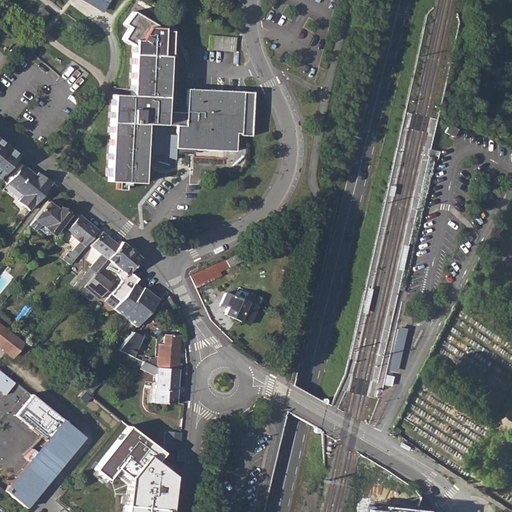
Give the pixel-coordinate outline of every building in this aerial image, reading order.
[(82,0),(83,1),(105,14),(113,0),(82,0)] [(209,37),(208,50),(234,51),(235,39),(209,37)] [(144,124),(157,125),(168,125),(175,126),(174,149),(184,149),(230,151),(234,151),(235,133),(239,133),(242,91),(187,89),(185,112),(164,111),(167,56),(132,54),(130,95),(112,95),(107,182),(141,183),(144,124)] [(0,175),(17,156),(0,142),(0,175)] [(33,204),(34,205),(49,187),(48,186),(51,182),(41,175),(39,178),(21,164),(6,183),(22,195),(17,201),(28,210),(33,204)] [(47,201),(33,218),(51,232),(53,234),(68,215),(59,208),(57,210),(47,201)] [(61,258),(68,265),(85,244),(97,230),(79,215),(63,234),(63,240),(70,247),(61,258)] [(91,265),(88,267),(95,273),(98,269),(107,258),(118,245),(101,231),(90,245),(90,247),(85,259),(91,265)] [(118,245),(107,258),(118,268),(115,272),(120,281),(131,267),(140,258),(121,241),(118,245)] [(408,245),(403,244),(398,268),(402,269),(408,245)] [(239,254),(225,260),(229,267),(242,260),(239,254)] [(215,263),(186,277),(191,289),(221,275),(219,272),(215,263)] [(120,281),(104,301),(134,327),(157,300),(149,293),(147,295),(140,289),(130,280),(134,276),(129,272),(133,268),(131,267),(120,281)] [(95,273),(85,284),(100,296),(110,283),(98,274),(100,271),(98,269),(95,273)] [(78,280),(73,287),(79,291),(85,285),(78,280)] [(371,288),(366,287),(360,311),(365,313),(371,288)] [(223,292),(218,305),(225,308),(223,313),(239,321),(247,302),(223,292)] [(168,295),(155,310),(163,316),(172,305),(171,302),(168,295)] [(0,347),(11,356),(22,343),(0,325),(0,347)] [(407,329),(397,327),(387,368),(397,371),(407,329)] [(131,332),(116,349),(132,356),(141,335),(132,331),(131,332)] [(147,358),(147,363),(154,367),(176,368),(178,335),(163,334),(162,344),(157,344),(156,360),(147,358)] [(147,363),(142,360),(138,368),(151,375),(156,374),(155,388),(153,388),(153,402),(174,403),(176,368),(154,367),(147,363)] [(0,372),(0,391),(5,396),(14,384),(0,372)] [(393,375),(386,373),(383,385),(390,386),(393,375)] [(99,382),(93,377),(83,389),(88,394),(99,382)] [(61,420),(30,395),(14,415),(45,439),(61,420)] [(45,439),(5,489),(27,507),(83,438),(61,420),(45,439)] [(117,469),(128,477),(147,454),(155,461),(162,452),(127,426),(93,468),(108,480),(117,469)] [(162,447),(178,449),(180,432),(164,431),(162,447)] [(128,477),(125,505),(165,509),(169,509),(173,476),(155,461),(147,454),(128,477)]
